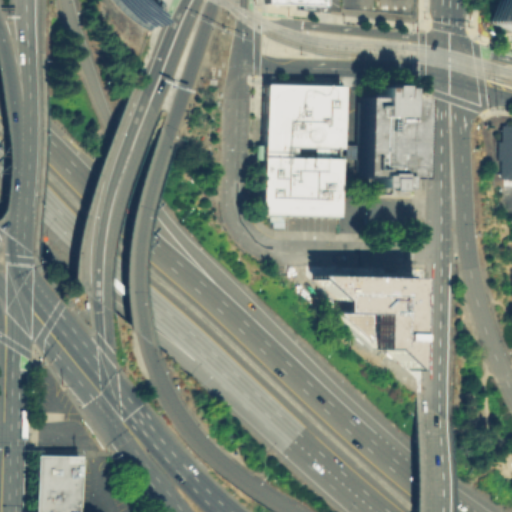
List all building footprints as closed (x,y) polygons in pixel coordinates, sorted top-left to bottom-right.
[(159,0),(146,29),(133,22),(122,15),(112,6),(107,0),(159,0)] [(294,8),(294,2),(261,2),(261,0),(320,0),(320,6),(311,5),(310,10),(294,8)] [(511,0),(494,0),(487,21),(511,30),(511,0)] [(260,83),(313,84),(336,85),(334,156),(258,154),(260,83)] [(415,97),(413,177),(397,177),(397,190),(366,189),(366,177),(351,177),(353,93),(371,94),(371,84),(403,85),(402,96),(415,97)] [(511,177),(497,177),(498,124),(511,124),(511,177)] [(334,156),(333,215),(257,213),(258,154),(334,156)] [(409,275),(305,273),(330,299),(330,314),(366,347),(382,349),(406,370),(409,275)] [(75,455),(73,511),(29,511),(31,454),(75,455)]
